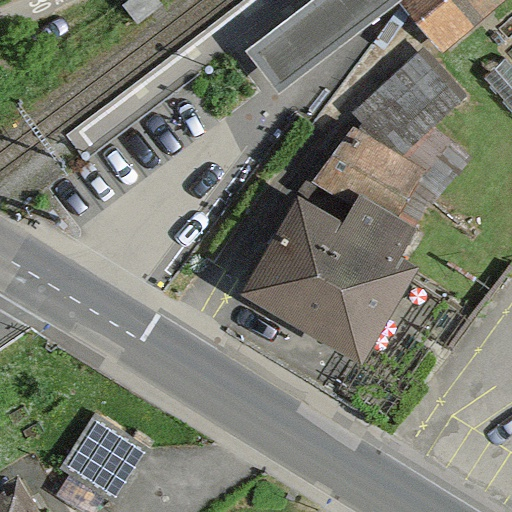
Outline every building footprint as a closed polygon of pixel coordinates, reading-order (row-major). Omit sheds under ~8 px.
[(163,1),(162,0),(122,0),(122,1),(138,20),(163,1)] [(301,0),(246,43),(279,86),(393,0),(301,0)] [(402,0),(444,49),(501,0),(402,0)] [(352,109),(370,129),(406,150),(435,123),(468,89),(424,43),(352,109)] [(350,118),(312,176),(349,200),(360,183),(400,206),(417,217),(472,153),(435,123),(406,150),(370,129),(350,118)] [(300,183),(241,282),(362,353),(419,255),(401,244),(417,217),(400,206),(360,183),(349,200),(343,209),(300,183)] [(43,511),(22,480),(0,494),(0,511),(43,511)]
